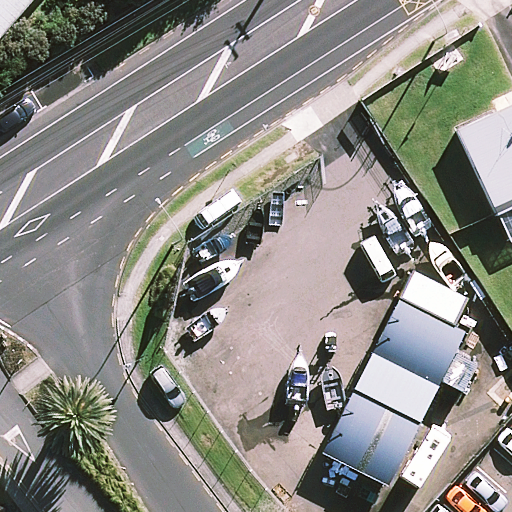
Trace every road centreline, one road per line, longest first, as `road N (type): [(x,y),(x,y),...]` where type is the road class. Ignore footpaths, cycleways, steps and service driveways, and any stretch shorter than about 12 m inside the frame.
road 1 (secondary): [(330,0),(5,210)]
road 2 (unclassified): [(5,210),(191,511)]
road 3 (unclassified): [(79,511),(0,415)]
